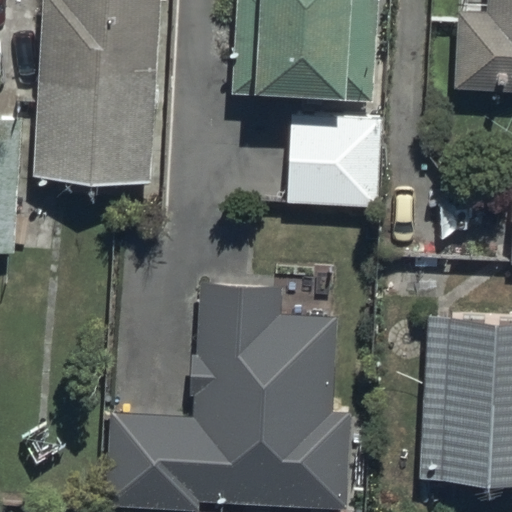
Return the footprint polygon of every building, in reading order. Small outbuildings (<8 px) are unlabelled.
[(50,0),(40,181),(148,188),(159,0),(50,0)] [(367,86),(372,0),(232,0),(229,79),(367,86)] [(511,0),(462,0),(456,93),(511,96),(511,0)] [(21,110),(0,109),(0,241),(15,242),(21,110)] [(381,113),(291,110),(289,199),(379,202),(381,113)] [(277,277),(196,274),(191,405),(105,402),(102,491),(344,500),(348,395),(331,394),(335,303),(276,301),(277,277)] [(511,320),(424,315),(413,482),(511,488),(511,320)]
